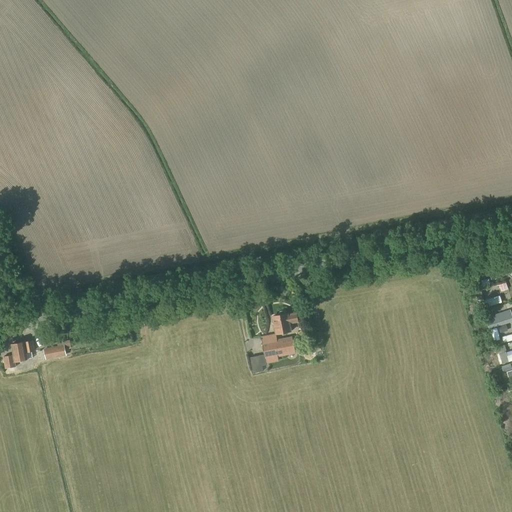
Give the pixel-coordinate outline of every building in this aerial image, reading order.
[(286,314),(286,312),(284,311),(280,312),(279,313),(279,316),(272,317),(276,335),(291,332),(289,324),(297,322),(296,313),(287,315),(287,314),(286,314)] [(491,319),(489,312),(483,315),(487,329),(510,321),(508,314),(491,319)] [(277,361),(277,357),(295,353),(292,337),(262,343),(265,359),(266,359),(267,363),(277,361)] [(13,355),(3,357),(5,369),(16,367),(15,362),(27,360),(27,359),(32,358),(31,352),(33,351),(32,341),(24,342),(11,344),(13,355)] [(46,360),(66,356),(64,345),(43,349),(46,360)]
